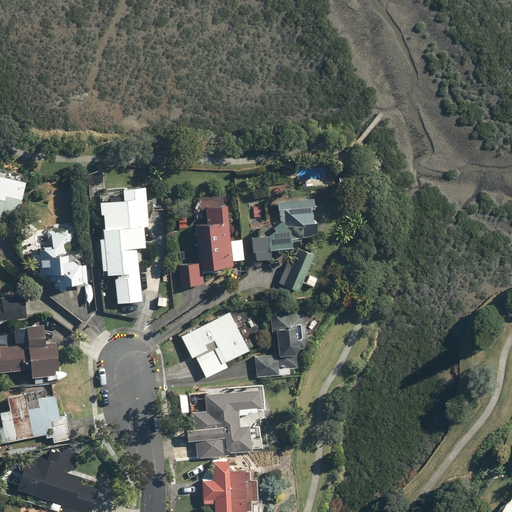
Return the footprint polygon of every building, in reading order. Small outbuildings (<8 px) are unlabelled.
[(29,180),(0,173),(0,226),(2,227),(6,212),(21,216),(29,180)] [(127,195),(100,196),(104,271),(119,270),(120,291),(143,290),(141,246),(147,246),(146,223),(151,223),(149,180),(126,181),(127,195)] [(273,233),(254,234),(255,258),(274,257),(274,251),(298,250),(297,235),(319,234),(318,195),(303,196),(303,200),(279,201),(280,223),(272,224),(273,233)] [(226,196),(196,199),(202,260),(203,269),(234,266),(233,258),(246,256),(243,236),(230,238),(226,196)] [(261,205),(252,205),(252,219),(262,218),(261,205)] [(69,229),(36,235),(43,273),(52,272),(54,287),(89,281),(83,247),(73,248),(69,229)] [(302,289),(317,252),(302,246),(295,264),(288,261),(280,280),(302,289)] [(203,269),(202,260),(179,262),(182,285),(204,283),(203,269)] [(0,320),(29,319),(27,292),(0,293),(0,320)] [(308,307),(272,309),(275,353),(255,354),(257,376),(293,374),(293,366),(300,366),(299,347),(311,347),(308,307)] [(250,346),(231,309),(184,333),(207,378),(232,365),(228,358),(250,346)] [(28,341),(11,343),(10,327),(0,327),(0,371),(33,369),(34,374),(62,372),(59,338),(48,339),(47,322),(27,323),(28,341)] [(3,422),(0,422),(0,442),(49,434),(50,442),(73,438),(69,414),(61,415),(55,384),(7,393),(9,408),(1,410),(3,422)] [(255,446),(255,444),(263,443),(262,432),(254,433),(253,422),(240,424),(238,407),(263,405),(261,387),(207,392),(208,409),(187,411),(189,439),(198,439),(200,455),(232,451),(232,448),(255,446)] [(27,463),(18,486),(86,511),(94,511),(103,488),(82,480),(84,474),(74,470),(80,453),(54,444),(49,457),(43,454),(38,467),(27,463)] [(231,457),(215,457),(215,469),(204,469),(204,501),(216,501),(216,511),(240,511),(241,508),(254,508),(254,498),(259,498),(259,474),(254,474),(254,464),(231,464),(231,457)] [(511,511),(511,496),(501,511),(511,511)]
